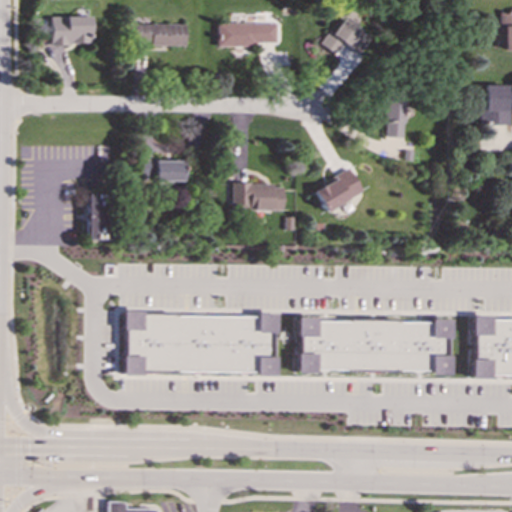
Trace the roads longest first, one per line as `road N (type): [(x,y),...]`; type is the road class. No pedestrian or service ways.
road 1 (primary): [(0,478),(350,484)]
road 2 (residential): [(308,107),(1,104)]
road 3 (primary): [(350,484),(511,488)]
road 4 (primary): [(350,452),(190,448)]
road 5 (primary): [(84,446),(23,422),(0,370)]
